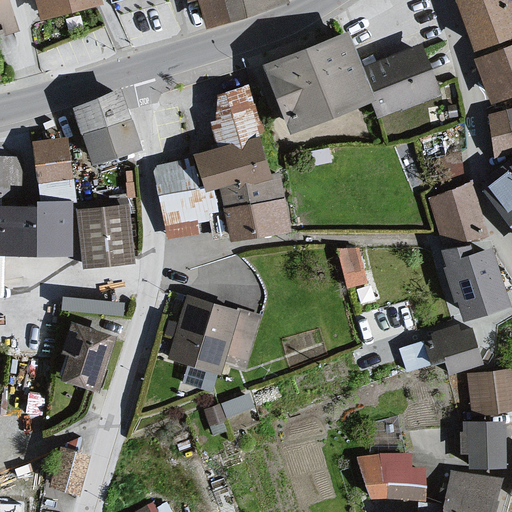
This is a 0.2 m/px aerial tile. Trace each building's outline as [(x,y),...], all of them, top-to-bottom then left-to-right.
[(0,0),(0,27),(9,25),(0,0)] [(93,0),(32,0),(40,26),(97,10),(93,0)] [(182,0),(186,10),(192,7),(203,36),(288,6),(285,0),(182,0)] [(511,41),(511,16),(505,0),(452,0),(451,0),(470,57),(511,41)] [(294,130),(372,100),(360,70),(347,36),(306,52),(269,66),(294,130)] [(511,97),(511,41),(470,57),(489,106),(511,97)] [(421,47),(360,70),(372,100),(379,115),(438,93),(430,70),(421,47)] [(203,152),(212,188),(220,186),(263,175),(251,128),(257,127),(247,86),(215,94),(220,118),(209,121),(216,149),(203,152)] [(118,95),(76,109),(94,163),(136,149),(118,95)] [(511,108),(483,116),(492,155),(511,150),(511,108)] [(67,140),(35,144),(41,203),(67,203),(75,201),(67,140)] [(0,155),(0,292),(2,292),(3,253),(3,250),(0,249),(0,197),(19,198),(21,156),(0,155)] [(204,167),(190,170),(188,159),(154,166),(169,238),(197,232),(194,219),(205,217),(204,211),(213,209),(204,167)] [(511,171),(490,189),(511,221),(511,171)] [(276,180),(264,183),(263,175),(220,186),(233,238),(257,232),(286,225),(276,180)] [(472,188),(426,201),(437,239),(460,232),(463,242),(485,236),(472,188)] [(39,204),(40,210),(0,208),(0,249),(3,250),(3,253),(19,253),(35,253),(68,254),(70,203),(67,203),(41,203),(39,204)] [(127,206),(80,211),(87,266),(133,261),(127,206)] [(340,242),(342,281),(365,280),(363,241),(340,242)] [(461,249),(438,255),(465,320),(504,310),(487,252),(464,258),(461,249)] [(263,312),(186,291),(166,356),(185,362),(180,382),(210,391),(217,372),(221,371),(225,362),(246,369),(263,312)] [(121,300),(60,293),(58,307),(120,313),(121,300)] [(114,332),(69,317),(58,348),(64,351),(54,376),(96,386),(114,332)] [(435,341),(427,343),(434,365),(449,361),(452,371),(482,362),(476,343),(471,329),(460,333),(457,326),(432,333),(435,341)] [(405,366),(428,360),(423,335),(399,341),(405,366)] [(511,399),(507,369),(463,375),(469,416),(511,409),(511,399)] [(500,422),(460,422),(460,466),(500,466),(500,422)] [(84,457),(54,449),(41,498),(71,506),(84,457)] [(406,452),(355,458),(367,503),(422,501),(422,468),(410,466),(406,452)] [(486,511),(494,477),(444,472),(436,511),(486,511)]
